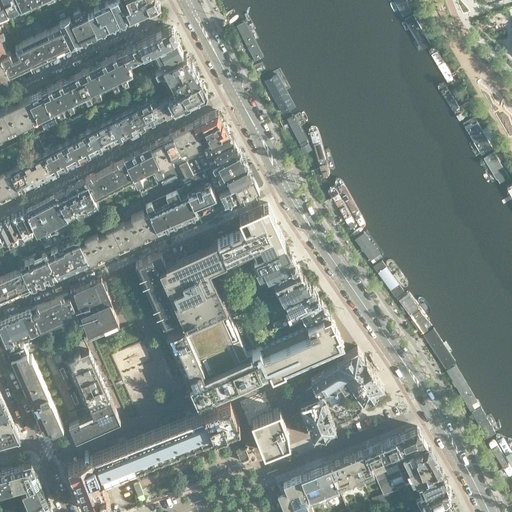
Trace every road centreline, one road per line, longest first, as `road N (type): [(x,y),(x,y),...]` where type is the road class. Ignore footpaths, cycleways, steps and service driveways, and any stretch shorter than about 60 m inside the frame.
road 1 (residential): [(285,180),(0,308)]
road 2 (secondary): [(431,405),(285,180)]
road 3 (residential): [(0,207),(236,91)]
road 4 (residential): [(189,1),(0,95)]
road 5 (residential): [(272,471),(431,405)]
road 6 (secondary): [(489,511),(431,405)]
